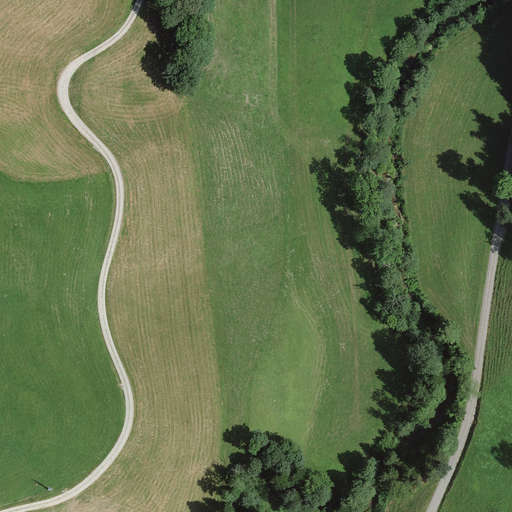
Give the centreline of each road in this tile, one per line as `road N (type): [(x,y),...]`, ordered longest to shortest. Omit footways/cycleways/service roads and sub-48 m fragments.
road 1 (track): [(13,511),(81,488),(112,460),(128,431),(131,403),(101,304),(120,184),(66,99),(73,67),(123,33),(140,0)]
road 2 (unclassified): [(511,163),(469,415),(431,511)]
